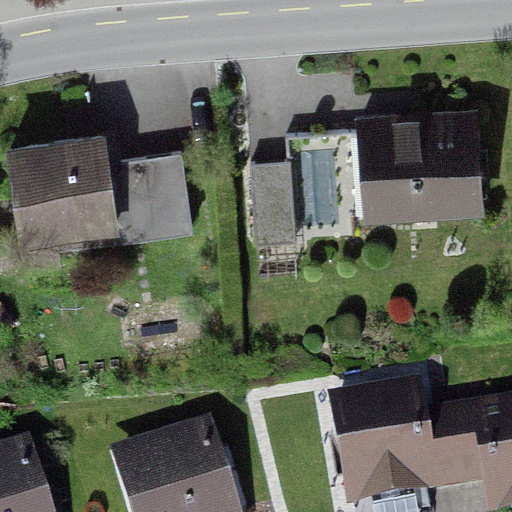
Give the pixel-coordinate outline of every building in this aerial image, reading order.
[(485,209),(478,102),(356,110),(363,217),(485,209)] [(117,124),(7,138),(20,238),(59,233),(60,243),(192,227),(182,148),(121,155),(117,124)] [(295,238),(289,157),(249,159),(254,241),(295,238)] [(418,511),(416,495),(440,491),(427,408),(422,377),(328,392),(346,506),(371,502),(372,511),(418,511)] [(511,511),(511,394),(471,401),(485,484),(489,511),(502,511),(511,511)] [(427,408),(440,491),(485,484),(471,401),(427,408)] [(110,447),(129,511),(240,511),(211,416),(110,447)] [(0,444),(0,511),(52,511),(30,435),(0,444)]
